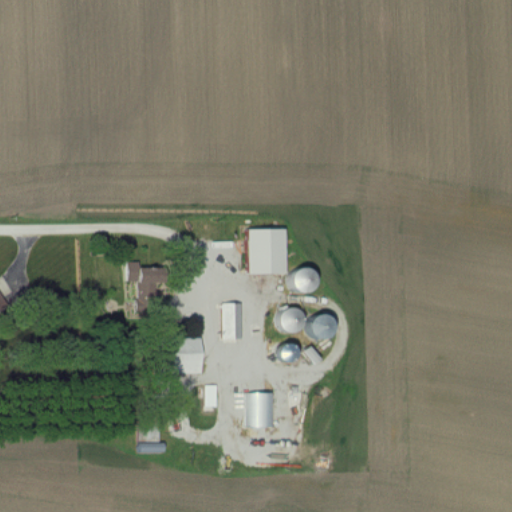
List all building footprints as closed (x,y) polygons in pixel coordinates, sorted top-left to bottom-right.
[(246,229),(246,274),(283,274),(283,229),(246,229)] [(238,304),(220,304),(220,340),(238,340),(238,304)] [(294,310),(279,310),(279,331),(294,331),(294,310)] [(313,335),(324,332),(320,320),(309,323),(313,335)] [(164,338),(164,374),(199,374),(199,338),(164,338)] [(273,429),(273,391),(244,391),(244,429),(273,429)] [(156,442),(156,427),(137,427),(137,442),(156,442)]
